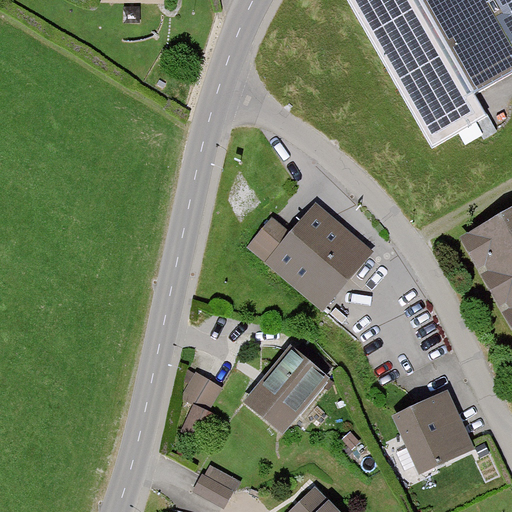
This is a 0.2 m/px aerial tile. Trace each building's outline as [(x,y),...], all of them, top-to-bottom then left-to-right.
[(511,0),(345,0),(433,151),(488,120),(475,98),(511,77),(511,0)] [(371,256),(316,209),(292,237),(274,222),(249,252),(322,314),(371,256)] [(511,215),(462,245),(511,331),(511,215)] [(328,387),(292,356),(248,406),(284,438),(328,387)] [(220,394),(195,378),(181,401),(206,416),(220,394)] [(470,451),(445,396),(393,420),(418,475),(470,451)] [(238,486),(209,469),(196,493),(224,509),(238,486)] [(331,511),(313,493),(293,511),(331,511)]
